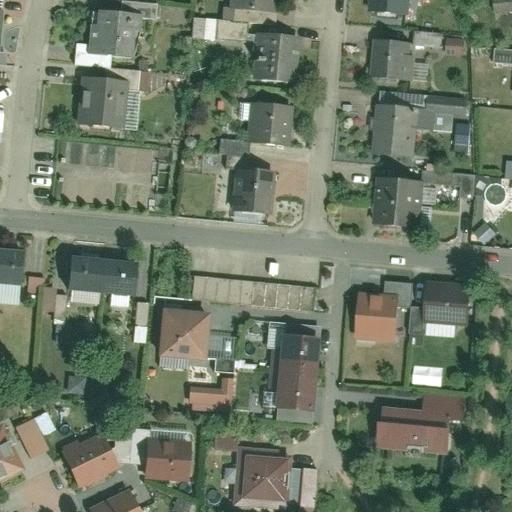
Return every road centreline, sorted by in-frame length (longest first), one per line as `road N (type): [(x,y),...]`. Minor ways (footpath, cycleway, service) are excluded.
road 1 (residential): [(316,250),(13,219)]
road 2 (residential): [(316,250),(335,11)]
road 3 (residential): [(13,219),(43,0)]
road 4 (residential): [(327,453),(349,253)]
road 5 (residential): [(511,265),(349,253)]
